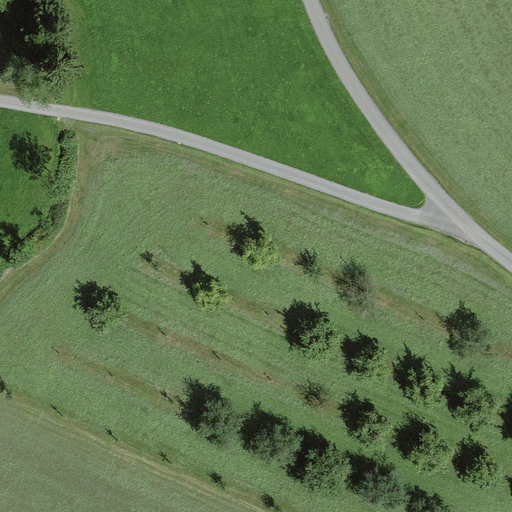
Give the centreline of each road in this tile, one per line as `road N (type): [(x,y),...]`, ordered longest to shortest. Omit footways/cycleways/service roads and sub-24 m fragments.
road 1 (track): [(451,219),(416,218),(143,127),(0,103)]
road 2 (track): [(511,263),(451,219),(357,93),(312,0)]
